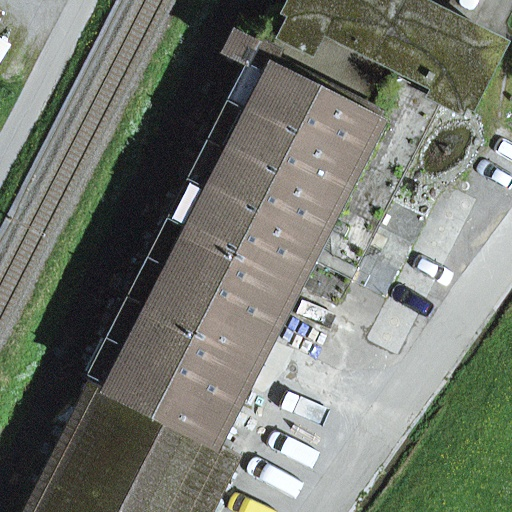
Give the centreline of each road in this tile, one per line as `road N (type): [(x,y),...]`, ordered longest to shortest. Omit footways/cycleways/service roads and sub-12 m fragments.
road 1 (residential): [(321,511),(511,243)]
road 2 (residential): [(78,0),(23,112)]
